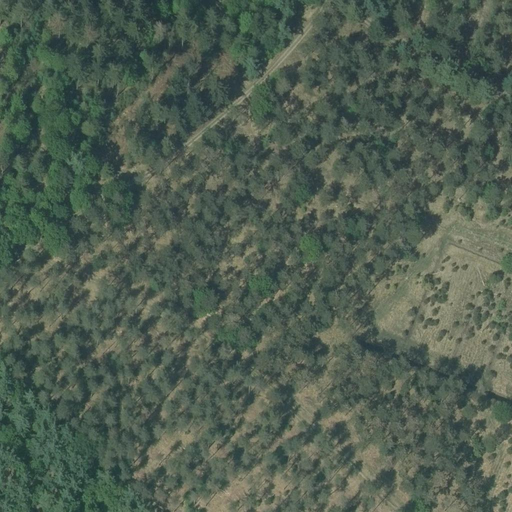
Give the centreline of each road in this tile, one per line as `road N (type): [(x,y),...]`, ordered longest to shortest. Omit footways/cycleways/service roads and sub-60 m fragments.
road 1 (track): [(406,511),(210,339),(31,247)]
road 2 (track): [(212,128),(425,226)]
